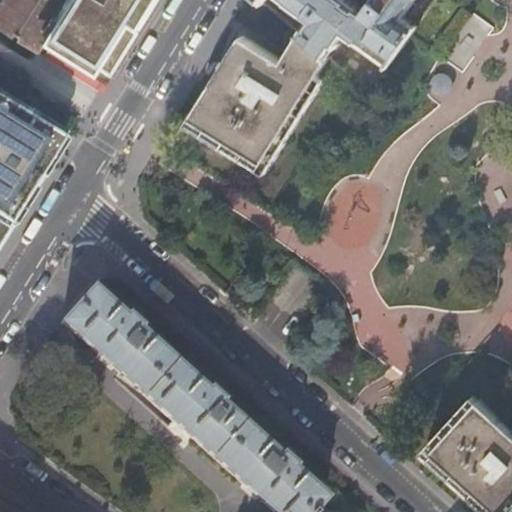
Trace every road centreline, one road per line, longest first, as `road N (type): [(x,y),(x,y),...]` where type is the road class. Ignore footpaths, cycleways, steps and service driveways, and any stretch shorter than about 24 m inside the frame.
road 1 (residential): [(426,511),(71,193)]
road 2 (residential): [(192,0),(71,193)]
road 3 (residential): [(71,193),(0,312)]
